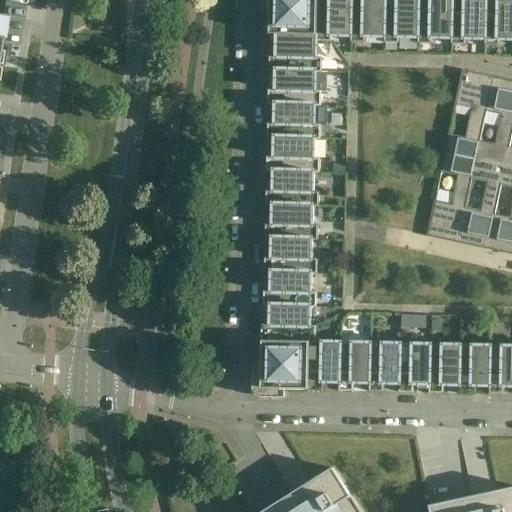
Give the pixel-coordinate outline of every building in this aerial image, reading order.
[(270,0),(270,35),(278,35),(317,35),(317,0),(270,0)] [(317,0),(317,35),(317,41),(331,42),(332,36),(351,37),(352,0),(317,0)] [(365,37),(384,38),(385,38),(385,0),(352,0),(351,37),(350,42),(365,42),(365,37)] [(385,0),(385,38),(384,38),(384,43),(399,43),(399,38),(418,38),(419,38),(419,0),(385,0)] [(419,0),(419,38),(418,38),(418,44),(432,44),(432,39),(451,39),(452,39),(453,0),(419,0)] [(487,0),(486,0),(453,0),(452,39),(451,39),(451,44),(466,45),(466,39),(485,40),(486,40),(487,0)] [(486,0),(487,0),(486,40),(485,40),(485,45),(500,46),(500,40),(511,40),(511,0),(501,0),(500,0),(486,0)] [(317,58),(317,41),(317,35),(278,35),(277,57),(269,57),(269,71),(277,72),(277,71),(314,71),(314,72),(322,72),(322,58),(317,58)] [(449,135),(446,153),(475,160),(479,141),(480,142),(486,112),(494,77),(490,76),(489,76),(488,76),(487,77),(486,77),(485,78),(485,79),(484,80),(476,79),(478,73),(463,70),(456,105),(473,109),(467,139),(449,135)] [(314,105),(314,106),(319,106),(319,91),(314,91),(314,72),(314,71),(277,71),(277,72),(277,91),(269,90),(268,105),(276,105),(276,104),(314,105)] [(479,141),(475,160),(505,166),(509,147),(511,134),(511,86),(505,85),(507,79),(494,77),(486,112),(502,115),(496,145),(480,142),(479,141)] [(313,139),(319,139),(319,125),(314,125),(314,106),(314,105),(276,104),(276,105),(276,124),(268,124),(267,138),(275,139),(275,138),(313,139)] [(313,172),(313,173),(318,173),(318,159),(313,158),(313,139),(275,138),(275,139),(275,158),(267,157),(267,172),(275,172),(313,172)] [(428,236),(442,239),(443,234),(451,236),(451,237),(451,238),(451,239),(452,240),(453,241),(454,242),(455,242),(457,243),(465,208),(466,208),(472,180),(471,179),(475,160),(446,153),(441,172),(459,176),(452,206),(435,202),(428,236)] [(465,208),(457,243),(471,246),(472,240),(480,242),(480,243),(480,244),(480,245),(481,246),(482,247),(483,248),(484,248),(486,249),(494,215),(495,215),(502,185),(501,185),(505,166),(475,160),(471,179),(472,180),(488,183),(481,212),(466,208),(465,208)] [(494,215),(486,249),(500,252),(502,247),(509,248),(509,249),(510,251),(510,252),(511,253),(511,167),(505,166),(501,185),(502,185),(511,187),(511,213),(511,218),(495,215),(494,215)] [(313,192),(313,173),(313,172),(275,172),(274,191),(266,191),(266,206),(274,206),(274,205),(313,206),(313,207),(318,207),(318,192),(313,192)] [(265,239),(273,239),(312,239),(312,240),(318,240),(318,226),(312,226),(313,207),(313,206),(274,205),(274,206),(273,225),(265,225),(265,239)] [(312,273),(312,274),(317,274),(317,259),(312,259),(312,240),(312,239),(273,239),(273,258),(265,258),(264,273),(272,273),(312,273)] [(312,306),(312,308),(317,308),(317,293),(312,293),(312,274),(312,273),(272,273),(272,292),(264,292),(264,307),(272,307),(272,306),(312,306)] [(316,344),(316,343),(316,327),(311,326),(312,308),(312,306),(272,306),(272,307),(271,326),(262,325),(261,344),(263,344),(263,342),(310,343),(316,344)] [(262,390),(308,391),(309,391),(310,343),(263,342),(263,344),(262,390)] [(309,391),(308,391),(308,392),(324,392),(324,383),(340,383),(341,343),(316,343),(316,344),(310,343),(309,391)] [(354,383),(370,384),(371,344),(341,343),(340,383),(339,391),(354,392),(354,383)] [(400,384),(401,345),(371,344),(370,384),(369,392),(384,392),(384,384),(400,384)] [(430,385),(431,345),(401,345),(400,384),(399,393),(414,393),(414,385),(430,385)] [(460,386),(461,346),(431,345),(430,385),(429,393),(444,394),(444,385),(460,386)] [(460,386),(459,394),(474,394),(474,386),(490,386),(491,347),(461,346),(460,386)] [(490,386),(489,395),(504,395),(504,387),(511,386),(511,347),(491,347),(490,386)] [(361,511),(334,469),(265,511),(361,511)] [(511,511),(511,488),(430,507),(431,511),(511,511)]
